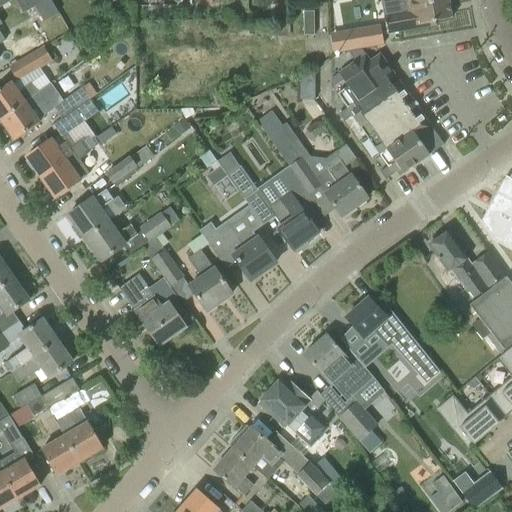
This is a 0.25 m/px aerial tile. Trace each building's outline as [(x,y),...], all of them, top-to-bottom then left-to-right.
[(16,0),(23,12),(43,0),(16,0)] [(411,0),(414,10),(382,16),(386,34),(435,25),(434,22),(451,19),(447,0),(411,0)] [(303,12),(303,36),(313,36),(313,12),(303,12)] [(354,28),(344,30),(347,50),(357,48),(382,44),(379,24),(354,28)] [(44,48),(9,68),(16,81),(39,68),(52,61),(44,48)] [(333,77),(330,79),(330,89),(342,80),(347,87),(336,95),(346,109),(387,81),(394,76),(387,67),(379,55),(369,62),(364,55),(361,50),(348,52),(355,62),(338,74),(333,77)] [(37,94),(0,120),(14,141),(31,129),(38,124),(32,116),(46,106),(42,100),(57,88),(52,81),(49,83),(36,92),(37,94)] [(346,109),(338,114),(343,122),(352,116),(355,121),(387,167),(379,172),(384,180),(385,179),(393,174),(399,170),(402,174),(429,155),(443,145),(431,128),(401,86),(397,81),(390,86),(387,81),(346,109)] [(2,88),(0,89),(0,120),(37,94),(36,92),(31,85),(17,94),(10,84),(9,83),(2,88)] [(54,108),(61,119),(62,120),(90,100),(82,88),(54,108)] [(34,169),(40,178),(73,155),(69,149),(79,142),(90,135),(88,134),(85,134),(80,136),(76,139),(71,132),(98,112),(90,100),(62,120),(61,119),(51,127),(58,137),(51,142),(50,140),(26,157),(27,160),(25,161),(27,165),(29,168),(32,171),(34,169)] [(272,111),(257,121),(267,136),(277,151),(302,187),(307,194),(318,186),(329,201),(335,209),(341,217),(342,216),(344,219),(356,211),(354,208),(367,199),(355,183),(340,161),(337,157),(334,153),(326,159),(309,157),(297,139),(286,124),(282,126),(272,111)] [(184,120),(174,127),(180,135),(189,128),(184,120)] [(95,138),(94,140),(98,145),(99,147),(115,134),(110,128),(95,138)] [(73,155),(40,178),(55,198),(88,175),(78,161),(87,154),(87,153),(79,142),(69,149),(73,155)] [(146,146),(130,158),(137,169),(154,157),(146,146)] [(106,175),(112,183),(113,183),(115,186),(138,170),(137,169),(130,158),(106,175)] [(220,164),(205,175),(212,185),(227,174),(220,164)] [(241,167),(228,175),(243,198),(262,226),(274,218),(281,227),(277,229),(281,235),(293,251),(295,250),(298,253),(311,244),(308,240),(318,234),(306,217),(302,211),(289,194),(268,208),(256,190),(241,167)] [(495,243),(511,251),(511,172),(508,179),(505,177),(491,204),(482,199),(475,213),(495,243)] [(67,216),(83,239),(107,222),(99,210),(112,201),(104,191),(67,216)] [(149,241),(154,237),(170,226),(161,213),(140,228),(149,241)] [(107,222),(83,239),(99,262),(137,236),(129,225),(116,235),(107,222)] [(198,231),(213,252),(225,269),(236,261),(250,281),(275,264),(257,239),(250,229),(237,239),(230,229),(219,236),(210,223),(198,231)] [(447,232),(428,245),(447,272),(440,277),(454,297),(464,290),(471,300),(505,276),(487,252),(470,264),(447,232)] [(182,277),(163,250),(154,237),(149,241),(142,246),(151,259),(170,286),(182,277)] [(201,279),(189,287),(206,312),(231,294),(213,269),(213,270),(199,250),(187,259),(201,279)] [(0,260),(0,288),(13,279),(0,260)] [(118,289),(136,313),(141,310),(153,327),(148,331),(158,346),(184,327),(173,311),(161,294),(154,299),(137,275),(118,289)] [(511,342),(511,285),(505,277),(472,301),(468,304),(504,349),(511,342)] [(0,320),(28,301),(13,279),(0,288),(0,320)] [(368,298),(345,318),(358,333),(363,339),(372,331),(385,346),(389,342),(418,375),(432,363),(416,342),(383,302),(376,308),(368,298)] [(5,364),(11,373),(56,341),(41,320),(18,336),(27,348),(5,364)] [(0,334),(0,353),(9,347),(0,334)] [(373,378),(348,350),(342,355),(325,336),(303,355),(330,385),(331,384),(346,402),(373,378)] [(56,341),(11,373),(19,383),(41,368),(48,379),(71,362),(56,341)] [(511,345),(505,351),(496,359),(511,377),(489,395),(505,416),(511,410),(511,345)] [(71,378),(41,396),(39,397),(46,409),(78,390),(71,378)] [(89,408),(108,400),(100,381),(81,389),(89,408)] [(337,419),(316,392),(309,400),(291,385),(287,389),(278,381),(259,402),(310,448),(337,419)] [(26,405),(39,397),(41,396),(34,384),(13,396),(20,408),(26,405)] [(505,416),(489,395),(467,414),(452,396),(435,410),(467,449),(487,433),(486,432),(505,416)] [(39,397),(26,405),(33,416),(46,409),(39,397)] [(0,420),(8,416),(0,403),(0,420)] [(373,428),(352,404),(336,417),(358,441),(373,428)] [(22,439),(8,416),(0,420),(0,429),(10,446),(22,439)] [(87,423),(64,437),(79,462),(102,448),(87,423)] [(238,433),(228,445),(232,449),(252,467),(253,467),(267,480),(277,469),(283,462),(286,459),(269,444),(265,441),(250,428),(242,437),(238,433)] [(79,462),(64,437),(40,450),(56,476),(79,462)] [(232,449),(213,470),(228,484),(234,489),(234,488),(244,497),(253,486),(243,478),(252,467),(232,449)] [(17,451),(0,460),(0,472),(16,499),(40,485),(29,468),(24,459),(23,460),(17,451)] [(297,475),(296,476),(316,497),(324,505),(336,493),(328,484),(329,484),(309,463),(309,464),(297,475)] [(0,508),(16,499),(0,472),(0,508)] [(453,481),(452,481),(474,511),(502,489),(490,473),(462,494),(453,481)] [(437,493),(429,499),(438,511),(447,511),(461,503),(443,477),(432,485),(437,493)] [(220,511),(195,490),(180,507),(185,511),(220,511)]
